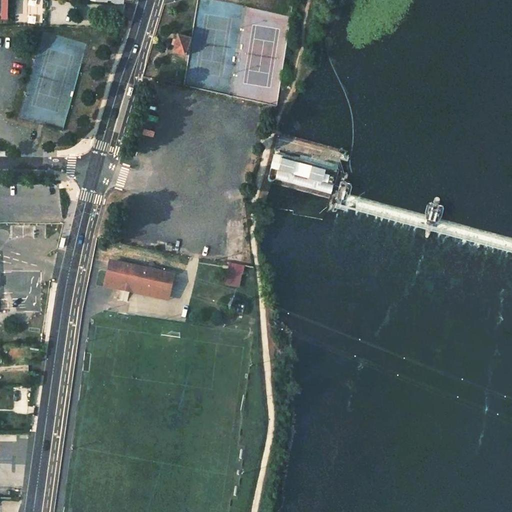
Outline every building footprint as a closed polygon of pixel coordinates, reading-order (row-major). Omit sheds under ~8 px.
[(117,28),(114,37),(121,40),(125,28),(117,28)] [(177,33),(171,50),(182,54),(188,37),(177,33)] [(171,272),(110,261),(105,286),(167,297),(171,272)] [(244,265),(229,263),(228,271),(242,274),(244,265)] [(242,274),(228,271),(225,283),(240,286),(242,274)]
